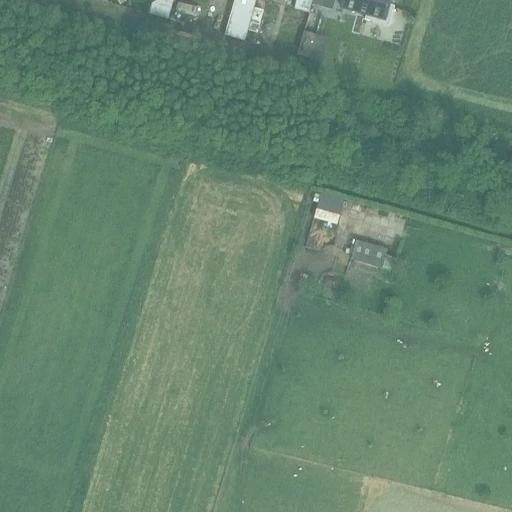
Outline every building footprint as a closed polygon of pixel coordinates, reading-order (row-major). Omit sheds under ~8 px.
[(162,0),(151,6),(149,15),(162,18),(168,20),(173,3),(162,0)] [(224,0),(193,0),(189,15),(224,25),(230,2),(224,0)] [(235,0),(231,15),(250,21),(256,0),(235,0)] [(297,0),(294,10),(309,14),(312,0),(297,0)] [(324,0),(322,8),(332,11),(334,0),(324,0)] [(343,0),(341,8),(366,15),(364,21),(389,27),(395,7),(390,6),(391,0),(343,0)] [(305,34),(298,57),(310,60),(317,37),(305,34)] [(315,210),(312,220),(335,225),(337,216),(315,210)] [(387,228),(383,238),(398,243),(401,232),(387,228)] [(350,273),(381,282),(386,265),(356,256),(350,273)]
